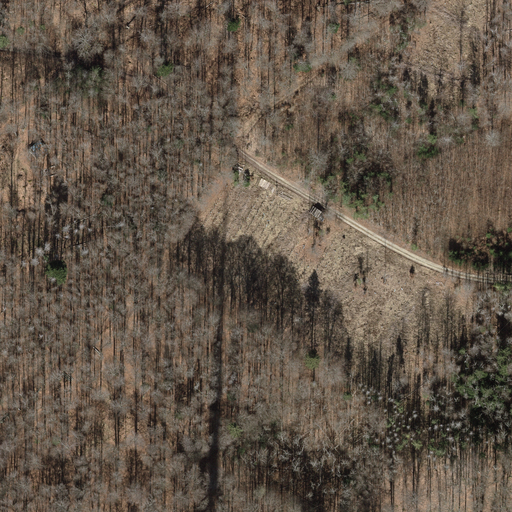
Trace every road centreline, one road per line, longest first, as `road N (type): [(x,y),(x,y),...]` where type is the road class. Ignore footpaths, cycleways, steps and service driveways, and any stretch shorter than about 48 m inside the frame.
road 1 (track): [(511,283),(428,264),(264,169),(143,80),(0,47)]
road 2 (track): [(236,148),(262,114),(420,0)]
road 3 (track): [(0,132),(61,75),(87,31),(129,0)]
